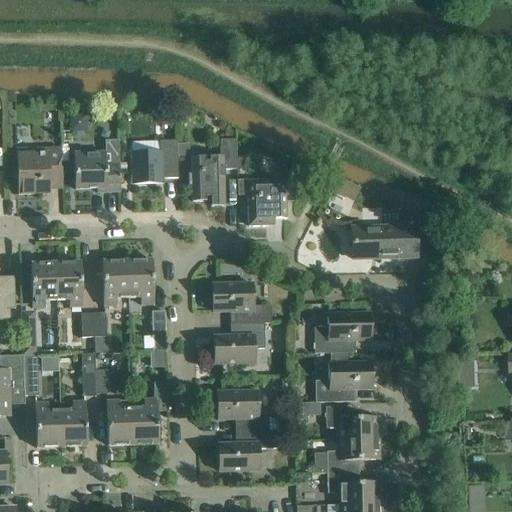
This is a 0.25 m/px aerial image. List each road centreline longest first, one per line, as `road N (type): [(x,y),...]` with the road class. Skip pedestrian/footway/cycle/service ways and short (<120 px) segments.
road 1 (residential): [(48,511),(47,500),(68,479),(168,476),(185,456),(179,225)]
road 2 (residential): [(417,511),(413,317),(380,286),(320,287),(279,267)]
road 3 (residential): [(179,225),(0,229)]
